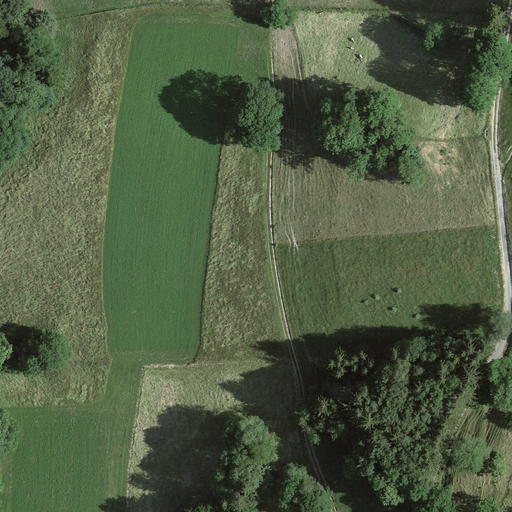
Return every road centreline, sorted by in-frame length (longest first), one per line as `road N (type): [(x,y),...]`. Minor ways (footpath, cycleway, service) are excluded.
road 1 (track): [(510,0),(493,146),(511,298)]
road 2 (track): [(511,303),(486,380),(417,511)]
